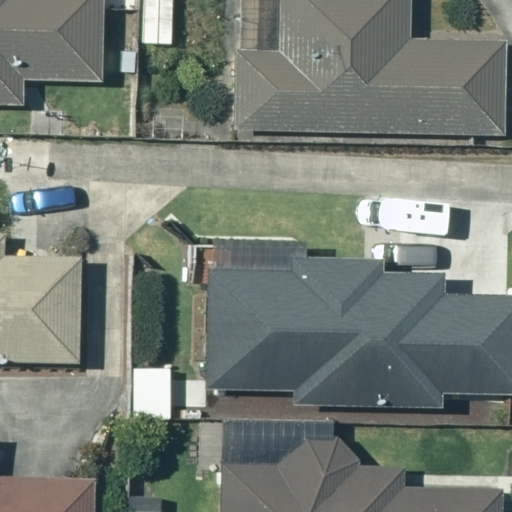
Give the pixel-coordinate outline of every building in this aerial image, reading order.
[(0,0),(0,101),(31,101),(31,77),(110,77),(110,0),(0,0)] [(148,0),(148,40),(175,40),(175,0),(148,0)] [(511,38),(418,37),(418,0),(286,0),(286,49),(243,49),(242,128),(511,131),(511,38)] [(0,350),(78,352),(80,263),(22,262),(22,269),(3,269),(3,240),(0,240),(0,350)] [(280,254),(170,254),(169,404),(404,405),(404,390),(495,390),(495,293),(406,293),(406,274),(280,274),(280,254)] [(230,511),(511,511),(511,486),(414,485),(414,463),(371,462),(346,433),(313,434),(288,462),(231,461),(230,511)] [(0,511),(97,511),(97,484),(17,483),(17,490),(0,489),(0,511)] [(137,493),(136,511),(166,511),(167,494),(137,493)]
